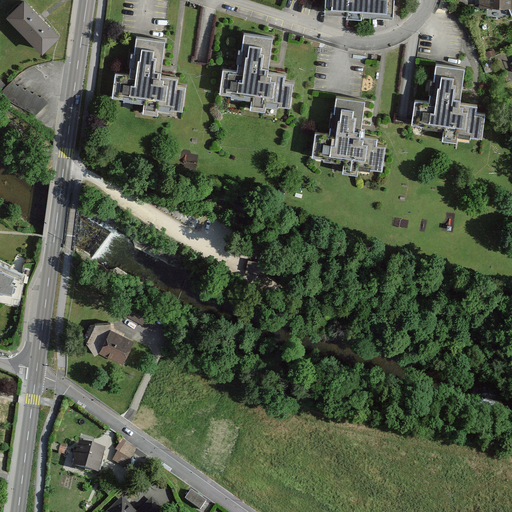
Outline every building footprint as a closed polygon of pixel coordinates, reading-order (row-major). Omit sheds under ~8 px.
[(23,0),(6,15),(42,54),(58,38),(23,0)] [(394,17),(394,0),(323,0),(323,15),(394,17)] [(511,0),(480,0),(480,6),(508,7),(511,16),(511,0)] [(268,71),(272,37),(243,33),(241,49),(243,50),(241,63),(237,63),(236,70),(222,69),(219,93),(231,94),(231,92),(252,94),(250,109),(265,111),(266,100),(278,102),(277,105),(290,107),(293,82),(284,81),(285,74),(268,71)] [(160,75),(165,41),(136,37),(134,53),(136,53),(134,67),(130,67),(129,74),(115,72),(112,97),(124,98),(124,95),(145,98),(143,112),(157,114),(159,104),(171,106),(170,109),(182,111),(186,86),(177,85),(178,78),(160,75)] [(460,102),(465,67),(436,64),(433,80),(435,80),(434,94),(430,94),(429,101),(415,99),(411,124),(423,125),(424,122),(444,125),(442,139),(457,141),(458,131),(470,133),(470,136),(482,138),(485,113),(476,111),(477,104),(460,102)] [(0,92),(6,102),(34,117),(51,102),(46,95),(42,98),(37,91),(32,94),(25,87),(23,90),(20,86),(17,88),(11,81),(0,88),(0,92)] [(360,135),(365,100),(336,96),(334,113),(336,113),(334,127),(330,126),(329,134),(315,132),(311,156),(323,158),(324,155),(344,158),(342,172),(357,174),(358,164),(370,166),(370,169),(382,170),(386,145),(376,144),(377,137),(360,135)] [(0,299),(19,304),(25,274),(0,262),(0,299)] [(124,313),(151,329),(159,315),(132,299),(124,313)] [(122,364),(135,342),(109,330),(113,321),(89,324),(83,343),(95,356),(101,350),(122,364)] [(106,448),(77,442),(72,466),(100,472),(106,448)] [(126,443),(112,462),(122,470),(136,450),(126,443)] [(191,489),(185,499),(201,510),(208,501),(191,489)] [(123,495),(104,511),(164,511),(152,499),(137,511),(123,495)]
